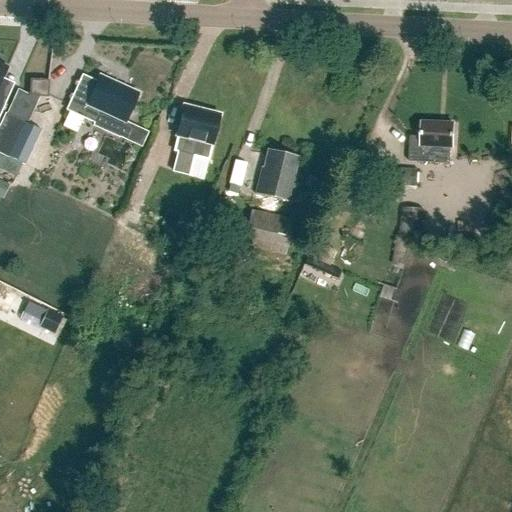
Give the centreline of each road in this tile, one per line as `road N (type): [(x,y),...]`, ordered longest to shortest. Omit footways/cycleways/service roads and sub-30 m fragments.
road 1 (tertiary): [(511,32),(244,18)]
road 2 (tertiary): [(244,18),(0,5)]
